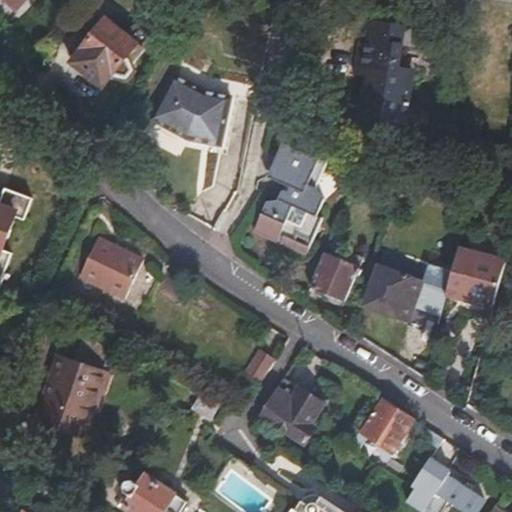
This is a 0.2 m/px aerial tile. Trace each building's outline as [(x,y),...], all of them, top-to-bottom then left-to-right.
[(1,0),(12,10),(18,0),(1,0)] [(105,17),(80,49),(114,74),(137,44),(138,43),(105,17)] [(361,38),(364,38),(367,39),(371,22),(365,21),(361,38)] [(368,66),(365,78),(358,112),(364,114),(393,120),(401,122),(410,76),(394,72),(399,49),(416,53),(420,33),(371,22),(367,39),(364,38),(358,64),(368,66)] [(352,62),(358,64),(364,38),(361,38),(357,37),(352,62)] [(137,44),(114,74),(115,75),(123,75),(128,68),(129,63),(140,47),(137,44)] [(114,74),(80,49),(69,62),(103,88),(114,74)] [(350,74),(365,78),(368,66),(358,64),(352,62),(350,74)] [(199,97),(166,82),(141,124),(181,143),(215,149),(225,101),(199,97)] [(393,120),(364,114),(363,118),(393,124),(393,120)] [(291,149),(307,158),(309,154),(278,138),(274,145),(289,153),(291,149)] [(309,154),(307,158),(318,163),(327,145),(317,140),(309,154)] [(318,163),(307,158),(291,149),(289,153),(274,145),(262,169),(280,178),(284,180),(280,188),(276,186),(269,200),(264,201),(250,229),(284,246),(291,233),(304,239),(317,216),(311,213),(319,196),(306,185),(318,163)] [(280,178),(276,186),(280,188),(284,180),(280,178)] [(0,274),(7,259),(0,256),(0,249),(12,223),(23,228),(33,207),(6,194),(0,206),(0,274)] [(303,241),(304,239),(291,233),(284,246),(298,253),(304,241),(303,241)] [(99,237),(81,278),(128,298),(146,258),(99,237)] [(511,257),(463,246),(450,298),(509,312),(511,300),(511,257)] [(423,330),(444,270),(382,248),(362,303),(407,319),(405,324),(423,330)] [(348,262),(315,250),(302,284),(335,297),(348,262)] [(251,385),(233,414),(244,420),(293,343),(282,336),(268,358),(251,385)] [(115,357),(87,340),(72,365),(60,359),(51,374),(48,373),(42,383),(46,385),(28,415),(45,425),(43,429),(62,441),(83,407),(87,410),(108,377),(104,374),(115,357)] [(251,385),(268,358),(254,349),(237,376),(251,385)] [(112,380),(108,377),(87,410),(91,413),(112,380)] [(323,409),(278,379),(259,410),(303,439),(323,409)] [(46,385),(42,383),(21,416),(43,429),(45,425),(28,415),(46,385)] [(409,418),(380,400),(358,432),(387,451),(409,418)] [(83,407),(62,441),(67,444),(87,410),(83,407)] [(439,437),(424,459),(437,467),(452,446),(439,437)] [(446,475),(433,493),(461,511),(472,511),(481,500),(446,475)] [(38,477),(24,497),(47,511),(73,511),(79,504),(38,477)] [(124,486),(120,491),(122,496),(127,500),(121,509),(125,511),(178,511),(183,506),(142,479),(135,488),(129,485),(124,486)] [(0,506),(10,492),(0,485),(0,506)] [(343,511),(303,488),(296,500),(301,503),(304,501),(308,501),(311,502),(314,504),(316,507),(317,511),(343,511)] [(317,511),(316,507),(314,504),(311,502),(308,501),(304,501),(301,503),(296,500),(288,511),(317,511)]
